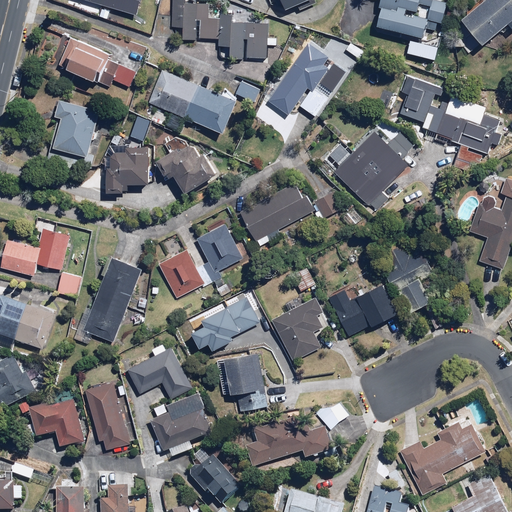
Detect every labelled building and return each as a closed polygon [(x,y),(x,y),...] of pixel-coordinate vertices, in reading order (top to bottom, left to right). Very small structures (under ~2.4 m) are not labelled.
[(81,0),(137,15),(140,0),(81,0)] [(185,0),(172,0),(172,27),(184,27),(183,39),(198,39),(198,38),(219,39),(219,44),(231,45),(231,57),(267,58),(267,46),(275,46),(276,23),(233,21),(233,14),(222,14),(222,18),(209,18),(210,3),(186,2),(185,0)] [(275,0),(279,7),(284,4),(287,10),(312,0),(275,0)] [(379,26),(381,27),(424,36),(428,19),(444,22),(448,3),(436,0),(381,0),(379,8),(383,9),(379,26)] [(482,45),(510,22),(511,25),(511,0),(483,0),(461,19),(482,45)] [(50,64),(112,87),(115,80),(132,87),(138,71),(111,60),(113,53),(62,33),(50,64)] [(334,60),(307,42),(279,84),(273,80),(262,96),(288,113),(296,101),(315,114),(327,96),(315,88),(334,60)] [(162,68),(148,103),(226,134),(239,99),(162,68)] [(401,91),(410,94),(402,114),(427,124),(423,134),(436,139),(439,134),(461,143),(453,164),(470,171),(472,166),(478,168),(483,156),(469,150),(470,147),(487,154),(491,143),(498,146),(503,133),(496,130),(500,120),(484,113),(486,108),(453,95),(450,103),(444,100),(440,108),(432,105),(435,97),(440,99),(444,89),(407,74),(401,91)] [(261,90),(242,81),(236,95),(255,103),(261,90)] [(89,158),(101,111),(58,101),(54,119),(62,121),(55,150),(89,158)] [(409,165),(403,159),(415,147),(399,131),(387,143),(375,131),(352,154),(340,142),(328,154),(341,167),(329,178),(333,182),(340,175),(376,211),(389,198),(383,192),(409,165)] [(137,147),(138,136),(127,135),(127,141),(117,140),(117,152),(111,152),(111,167),(108,167),(107,192),(125,192),(125,187),(129,187),(129,182),(149,183),(150,148),(137,147)] [(180,151),(177,148),(157,161),(169,180),(176,176),(187,192),(217,173),(203,152),(201,154),(193,142),(180,151)] [(505,197),(501,211),(495,210),(499,200),(486,195),(473,233),(490,238),(481,264),(503,271),(511,244),(511,179),(506,178),(500,195),(505,197)] [(280,230),(316,210),(299,179),(241,210),(260,246),(282,234),(280,230)] [(343,208),(335,191),(313,201),(321,218),(343,208)] [(350,204),(346,208),(349,211),(347,213),(357,224),(363,218),(350,204)] [(211,261),(199,268),(188,248),(158,264),(176,298),(206,282),(208,285),(222,278),(219,272),(244,258),(225,223),(198,238),(211,261)] [(70,235),(43,228),(39,247),(7,239),(1,267),(36,276),(39,264),(62,270),(70,235)] [(410,254),(403,239),(384,248),(393,265),(383,270),(393,291),(399,288),(411,312),(433,302),(421,277),(434,271),(423,248),(410,254)] [(115,342),(144,268),(115,257),(85,331),(115,342)] [(84,278),(62,272),(57,291),(79,297),(84,278)] [(232,290),(227,282),(217,289),(221,297),(232,290)] [(399,312),(384,284),(336,309),(349,335),(371,324),(372,326),(399,312)] [(55,312),(0,293),(0,334),(43,349),(55,312)] [(191,330),(200,350),(210,346),(213,352),(233,342),(230,336),(259,323),(247,297),(203,318),(205,323),(191,330)] [(325,314),(317,297),(272,319),(292,361),(321,347),(314,333),(324,329),(318,317),(325,314)] [(194,386),(173,345),(166,349),(164,344),(153,349),(156,355),(127,369),(139,392),(163,380),(172,397),(194,386)] [(269,405),(258,352),(225,359),(232,394),(240,392),(244,410),(269,405)] [(0,411),(38,392),(27,370),(24,372),(14,353),(2,360),(0,356),(0,411)] [(131,443),(115,381),(87,389),(100,438),(104,437),(108,450),(131,443)] [(215,432),(200,391),(168,403),(171,411),(151,418),(164,453),(169,451),(172,457),(193,449),(190,442),(215,432)] [(86,441),(75,398),(31,409),(29,402),(20,405),(23,415),(31,413),(37,436),(55,432),(59,447),(86,441)] [(331,428),(350,413),(341,402),(332,409),(330,406),(319,414),(331,428)] [(148,412),(143,414),(150,435),(155,434),(148,412)] [(306,460),(325,453),(327,458),(338,455),(336,448),(333,449),(324,422),(311,427),(308,417),(299,420),(296,412),(243,430),(255,467),(303,451),(306,460)] [(445,473),(488,450),(469,415),(438,431),(441,436),(423,445),(419,438),(400,449),(425,496),(450,483),(445,473)] [(242,485),(214,455),(211,459),(202,449),(195,456),(204,465),(190,477),(207,495),(210,492),(221,504),(242,485)] [(41,472),(17,464),(14,474),(38,482),(41,472)] [(406,486),(398,470),(388,475),(397,491),(406,486)] [(456,511),(509,511),(489,474),(468,485),(474,496),(453,507),(456,511)] [(0,511),(15,511),(16,498),(22,499),(23,486),(14,486),(14,482),(0,481),(0,511)] [(283,511),(291,489),(280,485),(272,511),(274,511),(283,511)] [(129,511),(129,487),(108,488),(109,500),(103,500),(102,511),(129,511)] [(85,511),(86,489),(58,489),(56,511),(85,511)] [(402,495),(376,489),(369,511),(410,511),(412,506),(400,503),(402,495)] [(343,511),(346,506),(292,491),(286,511),(343,511)]
